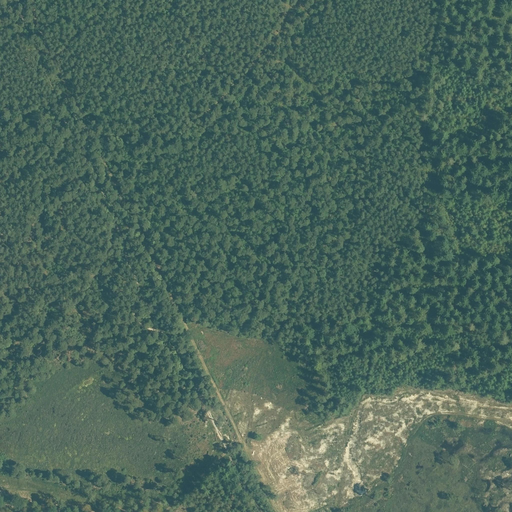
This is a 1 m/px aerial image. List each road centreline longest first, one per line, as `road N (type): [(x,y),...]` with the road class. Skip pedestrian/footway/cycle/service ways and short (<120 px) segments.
road 1 (unknown): [(14,0),(124,242),(142,318),(177,352),(204,396),(261,511)]
road 2 (track): [(332,511),(389,249),(426,208),(415,102),(440,0)]
road 3 (track): [(278,511),(53,54)]
road 4 (track): [(249,452),(252,377),(281,322),(337,260),(348,235),(357,148),(418,0)]
road 5 (track): [(511,322),(367,329)]
